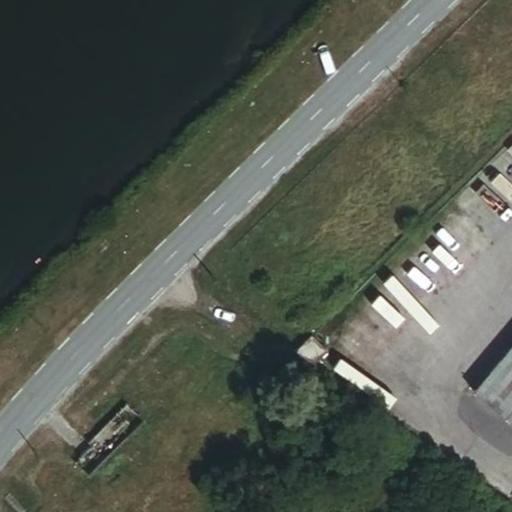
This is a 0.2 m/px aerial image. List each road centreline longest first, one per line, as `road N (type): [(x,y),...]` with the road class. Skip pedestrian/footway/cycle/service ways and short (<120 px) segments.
road 1 (tertiary): [(436,0),(54,378),(0,447)]
road 2 (unknown): [(511,238),(431,326),(415,365),(418,395),(434,419),(511,492)]
